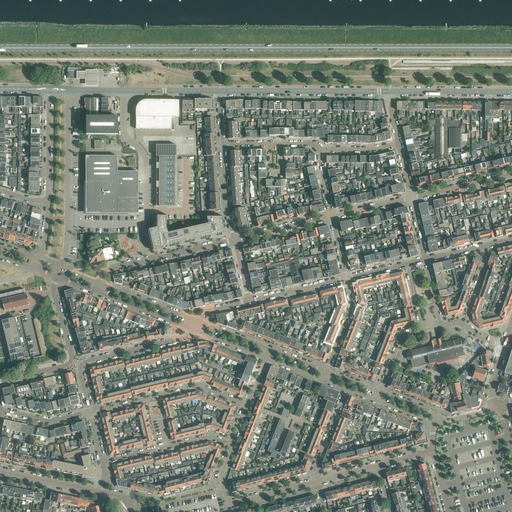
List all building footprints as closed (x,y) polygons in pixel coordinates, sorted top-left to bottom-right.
[(67,78),(67,79),(70,79),(72,79),(76,79),(78,79),(78,77),(78,75),(78,72),(78,68),(74,68),(67,68),(67,78)] [(86,71),(77,71),(77,78),(85,79),(85,84),(85,86),(98,86),(98,85),(98,69),(86,69),(86,71)] [(101,99),(100,99),(84,98),(84,107),(87,107),(87,116),(101,116),(101,99)] [(182,100),(182,112),(195,112),(195,109),(195,99),(190,99),(187,99),(182,99),(182,100)] [(209,109),(209,112),(214,112),(214,109),(213,109),(213,99),(195,99),(195,109),(209,109)] [(136,113),(136,129),(171,130),(171,118),(179,118),(179,100),(146,100),(145,100),(144,100),(143,101),(142,101),(141,101),(141,102),(140,102),(140,103),(139,103),(139,104),(138,104),(138,105),(137,105),(137,106),(136,107),(136,108),(136,109),(136,110),(136,111),(136,112),(136,113)] [(436,159),(445,157),(448,156),(448,128),(448,102),(435,102),(435,110),(435,119),(435,159),(436,159)] [(461,128),(461,125),(461,102),(448,102),(448,128),(461,128)] [(498,117),(499,102),(490,102),(490,117),(498,117)] [(86,135),(100,135),(118,135),(118,131),(118,116),(114,116),(111,116),(108,116),(101,116),(87,116),(87,120),(86,120),(86,132),(86,135)] [(381,129),(382,129),(388,128),(386,119),(382,120),(382,122),(381,124),(377,124),(374,124),(374,128),(380,126),(381,129)] [(461,148),(461,134),(461,128),(448,128),(448,156),(461,153),(461,148)] [(418,133),(404,136),(405,139),(404,139),(405,141),(412,139),(415,138),(415,136),(419,135),(419,133),(418,133)] [(213,137),(213,134),(206,134),(203,134),(203,137),(200,137),(200,143),(203,142),(203,145),(214,144),(214,141),(216,141),(216,137),(213,137)] [(103,141),(100,141),(94,141),(95,149),(103,149),(103,141)] [(420,142),(406,145),(407,148),(406,148),(407,150),(414,148),(414,146),(422,144),(422,142),(420,142)] [(204,156),(207,156),(215,155),(214,152),(217,152),(217,147),(214,147),(214,144),(203,145),(204,148),(201,148),(201,153),(204,153),(204,156)] [(156,156),(176,156),(176,145),(156,145),(156,156)] [(381,154),(379,155),(381,162),(386,160),(387,162),(388,161),(389,161),(388,158),(387,158),(387,157),(386,154),(381,155),(381,154)] [(138,214),(138,213),(138,172),(117,171),(117,156),(86,156),(86,157),(86,159),(86,182),(85,182),(85,198),(88,198),(88,206),(94,211),(101,211),(101,212),(101,214),(128,214),(138,214)] [(504,167),(502,159),(501,156),(496,157),(496,159),(498,168),(501,167),(504,167)] [(473,162),(476,173),(478,172),(479,173),(481,172),(479,164),(477,165),(476,162),(474,163),(474,162),(473,162)] [(452,171),(453,178),(457,177),(458,178),(459,177),(457,170),(454,170),(453,164),(450,164),(451,171),(452,171)] [(446,180),(448,180),(446,172),(445,168),(440,170),(442,181),(445,180),(446,180)] [(441,181),(439,169),(433,170),(434,175),(436,182),(438,182),(439,181),(441,181)] [(415,179),(413,180),(414,187),(415,187),(418,187),(418,186),(420,186),(418,178),(417,175),(412,176),(412,178),(415,177),(415,179)] [(283,179),(280,179),(280,190),(280,195),(281,195),(283,195),(295,192),(294,191),(294,188),(290,189),(290,191),(286,192),(286,191),(283,191),(283,187),(285,187),(285,182),(293,182),(293,179),(293,178),(285,178),(285,180),(283,180),(283,179)] [(40,187),(29,187),(29,191),(27,191),(27,194),(31,195),(34,195),(34,192),(39,192),(39,189),(40,189),(40,187)] [(338,199),(334,200),(336,208),(342,207),(340,197),(339,195),(339,193),(333,194),(334,197),(337,196),(338,199)] [(472,195),(473,202),(476,201),(477,210),(480,209),(479,206),(476,194),(472,195)] [(464,204),(467,203),(468,210),(470,210),(467,196),(467,195),(462,196),(464,204)] [(460,212),(459,208),(456,196),(452,197),(454,204),(456,204),(456,207),(458,213),(458,214),(460,214),(460,212)] [(450,209),(447,198),(447,197),(442,198),(444,207),(447,206),(447,210),(448,214),(451,213),(450,211),(450,209)] [(313,213),(311,206),(311,205),(308,206),(307,200),(305,200),(306,203),(308,214),(309,214),(313,213)] [(319,212),(324,211),(323,204),(319,204),(318,200),(316,201),(317,203),(319,212)] [(418,205),(419,211),(433,207),(433,205),(430,206),(427,206),(427,202),(419,204),(418,205)] [(27,211),(32,213),(39,215),(40,213),(40,214),(41,211),(40,211),(41,210),(33,208),(32,211),(29,210),(30,207),(28,206),(27,211)] [(243,207),(240,208),(238,208),(238,207),(233,208),(235,215),(246,212),(245,207),(243,207)] [(256,208),(258,214),(260,225),(261,225),(265,224),(263,217),(262,213),(260,214),(259,211),(260,211),(259,207),(256,207),(256,208)] [(266,209),(267,212),(269,223),(270,224),(274,222),(273,215),(270,215),(268,207),(265,207),(266,209)] [(408,213),(406,207),(390,211),(392,217),(397,216),(400,215),(407,213),(408,213)] [(421,216),(429,214),(429,211),(432,210),(433,213),(434,213),(433,207),(419,211),(421,216)] [(391,220),(390,212),(388,212),(388,211),(384,212),(386,220),(389,220),(390,224),(392,223),(391,220)] [(246,212),(235,215),(236,220),(248,217),(246,212)] [(156,228),(147,230),(152,251),(226,234),(222,216),(206,216),(208,224),(211,223),(211,225),(165,235),(165,234),(168,233),(166,226),(166,215),(156,214),(156,228)] [(249,223),(248,217),(236,220),(237,226),(249,223)] [(423,227),(432,225),(431,222),(436,221),(435,218),(430,219),(422,221),(423,227)] [(465,230),(467,235),(469,243),(474,242),(472,234),(469,235),(467,226),(469,226),(467,219),(463,220),(465,227),(465,230)] [(486,227),(489,238),(489,239),(494,237),(492,229),(489,230),(488,227),(489,226),(487,220),(485,220),(486,223),(486,227)] [(348,232),(347,229),(345,221),(339,223),(341,232),(345,231),(346,233),(348,232)] [(28,226),(26,225),(25,226),(28,227),(37,230),(38,229),(39,229),(39,227),(39,226),(38,225),(29,222),(27,225),(28,225),(28,226)] [(396,230),(400,229),(410,227),(409,222),(402,224),(403,226),(394,228),(395,231),(396,230)] [(237,226),(238,231),(250,228),(249,223),(237,226)] [(477,229),(480,240),(485,239),(483,232),(483,231),(482,227),(480,228),(479,223),(476,223),(477,226),(477,229)] [(496,237),(502,235),(501,228),(498,228),(497,225),(493,226),(496,237)] [(319,236),(320,244),(331,241),(328,226),(317,228),(319,236)] [(21,234),(19,243),(21,244),(21,243),(24,244),(27,236),(27,233),(28,229),(27,228),(25,235),(23,235),(24,231),(22,231),(21,234)] [(32,237),(29,246),(37,245),(38,238),(32,236),(32,237)] [(427,242),(428,247),(437,245),(436,243),(441,242),(440,239),(435,240),(427,242)] [(262,252),(260,241),(254,243),(255,251),(259,250),(260,253),(262,252)] [(333,250),(332,243),(322,245),(324,252),(325,252),(333,250)] [(404,252),(408,251),(416,249),(415,245),(404,248),(401,248),(399,249),(400,253),(404,252)] [(100,261),(104,260),(108,259),(110,259),(110,258),(114,257),(112,248),(108,248),(106,249),(102,250),(102,249),(98,250),(98,249),(95,249),(96,251),(94,251),(94,250),(92,250),(92,252),(88,252),(89,256),(88,256),(90,263),(94,262),(95,263),(100,261)] [(380,263),(385,261),(382,248),(379,249),(377,250),(378,254),(380,262),(380,263)] [(320,258),(324,257),(334,254),(333,250),(325,252),(325,254),(318,256),(319,258),(320,258)] [(489,260),(499,263),(500,261),(497,260),(498,257),(494,256),(496,253),(492,251),(489,260)] [(294,259),(290,260),(288,260),(289,266),(293,285),(304,282),(301,269),(299,260),(298,258),(294,259)] [(322,267),(326,266),(337,264),(335,259),(327,261),(328,264),(321,265),(322,267)] [(275,263),(277,269),(289,266),(288,260),(275,263)] [(434,273),(443,271),(445,271),(442,262),(432,264),(434,273)] [(174,275),(175,278),(172,279),(173,283),(174,284),(174,286),(179,284),(179,282),(178,279),(174,263),(173,264),(173,263),(169,264),(172,276),(174,275)] [(315,265),(318,279),(323,278),(320,264),(315,265)] [(248,271),(249,274),(257,272),(256,269),(265,267),(264,265),(260,266),(248,269),(248,270),(248,271)] [(153,268),(155,275),(157,275),(159,282),(158,282),(158,284),(161,284),(157,267),(155,268),(155,267),(153,268)] [(235,268),(226,270),(227,274),(224,274),(224,273),(221,274),(222,277),(224,276),(236,274),(235,268)] [(304,282),(309,281),(305,268),(301,269),(304,282)] [(270,285),(271,290),(281,288),(279,279),(277,269),(267,271),(267,272),(267,274),(268,278),(269,283),(270,285)] [(329,271),(323,272),(324,277),(338,274),(339,273),(338,269),(329,271)] [(138,277),(137,271),(136,271),(135,271),(134,271),(134,272),(132,272),(131,272),(130,272),(129,273),(130,277),(134,276),(134,278),(136,278),(136,281),(139,281),(138,277)] [(250,280),(251,283),(259,281),(259,279),(266,277),(267,278),(268,278),(267,274),(258,277),(250,278),(251,280),(250,280)] [(124,283),(124,282),(124,278),(118,280),(118,278),(113,279),(113,280),(114,280),(114,283),(123,286),(124,283)] [(464,279),(459,278),(457,278),(458,281),(459,280),(463,282),(462,285),(463,285),(468,287),(470,282),(463,280),(464,279)] [(137,291),(141,281),(139,281),(138,284),(136,284),(136,285),(132,284),(130,289),(131,289),(130,289),(133,290),(135,290),(135,291),(137,292),(137,291)] [(142,293),(143,293),(145,286),(143,285),(144,281),(141,281),(137,291),(140,292),(140,293),(142,293)] [(151,288),(148,287),(150,282),(147,282),(146,286),(145,286),(143,293),(145,294),(145,295),(147,295),(148,295),(151,288)] [(359,289),(358,283),(354,285),(355,292),(362,290),(362,288),(359,289)] [(157,299),(162,286),(159,285),(159,287),(160,288),(158,292),(155,291),(153,298),(155,299),(155,298),(157,299)] [(253,293),(254,294),(263,292),(262,290),(269,288),(270,290),(271,290),(270,285),(252,289),(253,293)] [(164,301),(166,302),(171,288),(169,288),(167,295),(164,294),(161,301),(164,302),(164,301)] [(169,304),(171,305),(174,298),(172,297),(175,288),(173,288),(167,303),(169,304)] [(453,290),(452,288),(450,288),(447,289),(438,291),(440,297),(452,294),(451,291),(453,290)] [(0,300),(2,300),(25,294),(24,290),(24,289),(1,294),(1,295),(0,294),(0,300)] [(72,290),(72,289),(64,291),(67,300),(72,299),(80,297),(81,293),(76,291),(76,290),(73,291),(73,289),(72,290)] [(197,293),(200,307),(205,306),(204,304),(203,299),(201,299),(199,291),(196,292),(197,293)] [(187,293),(191,308),(191,309),(195,308),(193,298),(191,298),(189,292),(187,293)] [(182,308),(184,309),(191,308),(187,293),(186,293),(186,298),(185,302),(183,301),(180,308),(181,309),(182,308)] [(26,294),(25,294),(2,300),(4,310),(29,305),(26,294)] [(84,295),(82,294),(79,301),(84,303),(87,296),(87,295),(85,294),(84,295)] [(173,305),(176,306),(180,295),(178,295),(178,296),(177,296),(176,299),(174,298),(171,305),(173,306),(173,305)] [(87,296),(84,303),(89,305),(92,297),(92,296),(90,296),(89,297),(87,296)] [(97,299),(94,307),(100,309),(103,302),(100,301),(100,300),(99,299),(98,300),(97,299)] [(107,303),(104,302),(100,311),(107,313),(107,312),(110,304),(109,304),(110,303),(107,303)] [(111,305),(110,304),(107,312),(112,314),(115,307),(113,306),(113,305),(111,304),(111,305)] [(362,305),(357,306),(355,312),(362,314),(363,309),(365,306),(362,305)] [(471,317),(479,315),(478,313),(480,308),(473,306),(470,313),(471,317)] [(115,307),(112,314),(111,316),(114,317),(115,315),(117,316),(121,308),(118,307),(115,307)] [(252,320),(249,307),(244,309),(245,317),(248,316),(249,321),(252,320)] [(454,314),(453,307),(450,308),(443,310),(443,312),(444,312),(445,316),(454,314)] [(456,307),(453,307),(454,314),(455,315),(462,313),(463,309),(456,307)] [(126,310),(121,308),(117,316),(123,318),(126,310)] [(74,323),(79,322),(76,313),(77,313),(80,314),(81,312),(78,311),(78,310),(76,309),(75,311),(74,311),(71,312),(72,317),(71,317),(72,319),(73,319),(73,321),(73,322),(73,323),(74,323)] [(127,311),(124,318),(129,320),(132,313),(129,312),(129,311),(128,310),(127,311)] [(508,313),(500,310),(498,314),(500,314),(499,316),(507,318),(508,313)] [(216,316),(218,322),(219,323),(238,330),(240,325),(236,324),(233,322),(232,321),(235,320),(233,311),(217,315),(216,316)] [(132,313),(129,320),(134,322),(137,315),(135,314),(135,313),(133,312),(132,313)] [(355,312),(354,316),(363,320),(364,317),(362,316),(362,314),(355,312)] [(139,316),(137,315),(134,322),(139,324),(142,317),(142,316),(140,315),(139,316)] [(477,327),(483,321),(479,318),(479,315),(471,317),(473,322),(477,327)] [(143,317),(142,317),(139,324),(144,326),(145,325),(147,319),(145,318),(145,317),(143,316),(143,317)] [(413,316),(406,318),(403,319),(405,326),(414,323),(413,319),(414,319),(413,316)] [(505,324),(506,319),(499,317),(498,318),(493,319),(495,326),(505,324)] [(148,319),(147,319),(145,325),(149,326),(150,325),(153,326),(155,322),(154,321),(152,320),(150,320),(150,319),(148,318),(148,319)] [(332,324),(338,327),(338,326),(337,326),(338,322),(332,319),(329,318),(328,321),(331,322),(330,324),(332,324)] [(405,326),(403,319),(397,320),(398,328),(405,327),(405,326)] [(352,320),(350,325),(359,328),(360,325),(358,325),(359,323),(352,320)] [(398,328),(397,320),(391,322),(389,327),(396,330),(397,329),(398,328)] [(490,327),(488,320),(483,321),(477,327),(480,329),(481,329),(490,327)] [(245,331),(248,324),(245,322),(243,321),(242,322),(241,322),(240,325),(241,325),(240,329),(241,329),(241,330),(242,330),(243,330),(245,331)] [(161,324),(159,328),(160,328),(160,329),(162,336),(164,335),(164,336),(171,334),(172,327),(161,323),(161,324)] [(253,325),(250,333),(251,333),(251,334),(253,335),(253,334),(255,335),(258,327),(259,325),(257,325),(256,327),(253,325)] [(117,335),(119,346),(121,345),(122,346),(124,345),(122,334),(119,335),(119,334),(118,334),(118,332),(119,332),(119,330),(118,330),(117,327),(115,327),(116,330),(117,335)] [(260,337),(263,329),(258,327),(255,335),(258,336),(258,337),(259,337),(260,337)] [(396,330),(389,327),(387,333),(394,335),(396,330)] [(146,339),(143,329),(140,329),(141,335),(140,335),(141,336),(137,336),(138,341),(139,341),(140,341),(142,341),(142,340),(146,339)] [(143,329),(146,339),(149,339),(152,339),(152,338),(154,338),(153,333),(149,334),(149,332),(148,332),(147,330),(143,329)] [(156,332),(153,333),(154,338),(156,337),(156,338),(159,337),(158,336),(162,336),(160,329),(155,330),(156,332)] [(78,338),(78,339),(86,337),(85,334),(91,332),(90,330),(88,331),(77,334),(77,336),(77,339),(78,338)] [(276,343),(277,343),(279,335),(281,332),(276,330),(274,333),(271,341),(274,342),(276,343)] [(348,330),(346,334),(355,338),(357,335),(355,334),(355,332),(348,330)] [(269,340),(271,341),(274,333),(269,331),(266,339),(267,339),(267,340),(269,340)] [(279,335),(277,343),(277,344),(279,344),(282,345),(286,335),(284,334),(283,337),(279,335)] [(288,347),(292,337),(287,335),(283,345),(286,346),(285,347),(288,348),(288,347)] [(293,349),(296,342),(297,339),(299,336),(296,335),(295,338),(292,337),(288,347),(289,348),(288,348),(291,349),(291,348),(293,349)] [(79,343),(80,344),(87,342),(87,339),(90,338),(89,336),(86,337),(78,339),(79,341),(78,341),(79,343)] [(383,341),(383,343),(390,346),(392,341),(383,338),(382,341),(383,341)] [(81,348),(81,349),(89,347),(88,344),(96,342),(95,339),(93,340),(87,342),(80,344),(80,346),(80,348),(81,348)] [(297,339),(296,342),(293,349),(296,350),(295,351),(298,351),(301,344),(298,342),(299,339),(297,339)] [(301,344),(298,351),(299,351),(299,352),(301,353),(301,352),(303,353),(306,346),(309,340),(306,339),(304,345),(301,344)] [(345,339),(343,344),(352,347),(353,344),(351,343),(352,342),(345,339)] [(407,353),(406,354),(407,357),(408,358),(410,359),(411,360),(410,360),(412,368),(436,362),(436,364),(458,359),(457,357),(464,356),(462,346),(464,346),(466,344),(467,343),(466,340),(465,339),(462,339),(461,339),(441,344),(440,339),(436,340),(436,339),(432,340),(429,341),(430,346),(411,351),(409,351),(407,353)] [(205,341),(202,342),(204,349),(211,351),(214,344),(211,343),(210,342),(209,342),(205,341)] [(379,346),(379,347),(388,350),(390,346),(383,343),(382,344),(381,344),(381,342),(379,341),(377,345),(379,346)] [(307,355),(309,356),(312,348),(314,343),(312,343),(310,348),(307,346),(304,354),(305,354),(305,355),(306,355),(307,355)] [(314,358),(315,358),(318,350),(315,349),(316,344),(314,343),(312,348),(309,356),(312,357),(312,358),(313,358),(314,358)] [(320,360),(323,352),(325,347),(322,346),(320,351),(318,350),(315,358),(315,359),(317,359),(320,360)] [(81,349),(81,350),(81,352),(82,352),(83,355),(91,353),(94,352),(93,350),(90,351),(89,347),(81,349)] [(490,353),(486,350),(478,357),(478,358),(479,360),(483,361),(490,353)] [(325,362),(328,354),(323,352),(320,360),(322,361),(322,362),(323,362),(324,362),(325,362)] [(490,353),(483,361),(491,363),(493,356),(490,353)] [(246,356),(245,358),(242,365),(241,369),(241,368),(239,370),(238,372),(238,373),(237,376),(236,378),(248,382),(250,376),(253,369),(254,365),(256,360),(246,356)] [(385,360),(376,356),(374,359),(376,360),(375,361),(383,364),(385,360)] [(491,363),(483,361),(479,360),(478,358),(478,357),(477,357),(471,363),(475,364),(474,365),(484,368),(489,369),(490,367),(491,363)] [(352,365),(350,372),(352,372),(352,373),(353,374),(354,373),(358,364),(353,362),(352,365)] [(380,371),(382,365),(374,362),(373,364),(374,364),(373,368),(380,371)] [(103,365),(96,366),(97,373),(101,372),(101,373),(104,372),(103,365)] [(483,380),(486,371),(483,370),(484,368),(474,365),(472,372),(470,376),(472,377),(479,379),(479,380),(482,381),(482,380),(483,380)] [(89,368),(91,377),(97,376),(96,373),(97,373),(96,366),(89,368)] [(272,376),(275,377),(278,369),(271,366),(266,378),(271,380),(272,376)] [(283,370),(278,369),(275,377),(273,382),(275,383),(277,378),(279,379),(283,370)] [(375,369),(373,369),(371,373),(368,372),(365,379),(366,379),(366,380),(367,381),(368,380),(370,381),(375,369)] [(399,372),(393,370),(387,386),(389,386),(388,387),(392,388),(393,388),(396,380),(399,372)] [(62,380),(65,380),(73,378),(71,372),(64,374),(61,375),(62,380)] [(193,375),(194,381),(201,380),(199,372),(197,373),(198,374),(193,375)] [(207,372),(207,373),(204,380),(209,382),(212,375),(210,374),(207,372)] [(292,374),(287,372),(283,385),(282,385),(282,386),(283,388),(286,389),(287,386),(285,385),(286,382),(288,382),(292,374)] [(399,372),(396,380),(393,388),(395,389),(397,390),(398,390),(400,382),(398,381),(401,373),(399,372)] [(456,379),(455,379),(463,381),(463,379),(465,379),(466,376),(464,375),(465,372),(463,372),(456,379)] [(287,386),(286,389),(291,391),(292,388),(291,388),(296,376),(292,374),(288,382),(291,383),(289,387),(287,386)] [(303,378),(297,376),(293,386),(299,388),(303,378)] [(46,378),(48,386),(49,391),(55,390),(55,388),(57,388),(56,384),(56,382),(53,383),(50,383),(49,378),(46,378)] [(264,385),(276,390),(280,392),(282,388),(281,387),(277,385),(278,384),(275,383),(273,382),(266,379),(264,385)] [(227,384),(227,382),(224,380),(224,382),(222,381),(219,389),(224,391),(224,389),(225,389),(226,387),(225,387),(226,384),(227,384)] [(245,389),(247,383),(240,380),(239,382),(237,386),(239,386),(245,389)] [(307,380),(303,390),(308,392),(309,391),(310,392),(313,385),(311,385),(312,382),(307,380)] [(30,382),(32,390),(35,390),(36,396),(39,395),(35,381),(30,382)] [(32,396),(32,397),(34,397),(32,390),(30,382),(13,386),(15,393),(20,392),(23,391),(24,394),(26,394),(28,394),(29,396),(32,396)] [(406,384),(400,382),(398,390),(398,391),(400,391),(403,392),(406,384)] [(463,398),(462,394),(459,382),(454,384),(453,382),(450,383),(455,401),(454,401),(456,412),(466,409),(463,398)] [(467,396),(470,397),(480,399),(482,389),(481,389),(461,383),(463,394),(467,396)] [(406,384),(403,392),(405,393),(407,394),(408,394),(411,386),(406,384)] [(509,387),(500,384),(499,384),(497,391),(507,394),(508,392),(509,388),(509,387)] [(76,392),(75,388),(75,385),(68,386),(69,389),(67,390),(68,394),(76,392)] [(235,395),(237,389),(233,387),(234,386),(231,385),(229,392),(235,395)] [(323,400),(323,399),(328,388),(326,387),(321,385),(317,394),(321,396),(320,399),(323,400)] [(13,386),(2,389),(4,396),(15,393),(13,386)] [(245,389),(239,386),(238,389),(237,389),(235,395),(242,397),(245,389)] [(263,386),(261,392),(268,394),(270,389),(263,386)] [(414,396),(417,388),(412,386),(409,394),(410,394),(410,395),(411,395),(412,395),(414,396)] [(439,396),(436,404),(435,405),(441,407),(441,406),(444,399),(446,393),(447,389),(447,387),(446,387),(443,395),(443,396),(439,395),(439,396)] [(339,392),(328,388),(323,399),(327,401),(334,404),(336,400),(339,392)] [(419,398),(422,390),(417,388),(414,396),(415,396),(415,397),(416,397),(417,397),(419,398)] [(430,402),(433,395),(434,393),(436,390),(433,389),(431,394),(428,393),(425,400),(426,401),(428,402),(428,401),(430,402)] [(423,400),(424,400),(427,392),(422,390),(419,398),(422,399),(422,400),(423,400)] [(261,392),(259,396),(260,397),(262,398),(263,397),(265,398),(268,400),(269,397),(268,396),(268,394),(261,392)] [(433,395),(430,402),(433,403),(433,404),(435,405),(435,404),(436,404),(439,396),(439,395),(439,394),(434,393),(433,395)] [(105,403),(103,397),(102,394),(96,395),(98,405),(105,403)] [(103,397),(105,403),(112,401),(110,394),(108,394),(108,396),(103,397)] [(9,404),(10,405),(11,405),(13,405),(13,406),(17,405),(16,401),(13,402),(11,395),(4,397),(6,404),(8,405),(9,404)] [(69,397),(69,398),(71,406),(79,404),(77,395),(69,397)] [(300,399),(299,402),(307,405),(310,398),(313,399),(312,401),(314,402),(316,397),(311,395),(310,398),(302,395),(301,399),(300,399)] [(175,396),(168,398),(169,404),(174,403),(174,405),(177,404),(175,396)] [(354,398),(348,396),(345,405),(348,406),(347,410),(349,411),(351,408),(354,400),(354,398)] [(467,396),(468,397),(470,408),(477,407),(477,406),(478,403),(479,403),(480,399),(470,397),(467,396)] [(215,406),(217,399),(213,397),(212,398),(211,400),(212,401),(211,403),(210,403),(209,406),(212,407),(213,405),(215,406)] [(443,407),(443,408),(445,408),(446,408),(449,402),(449,401),(444,399),(441,406),(443,407)] [(60,409),(58,401),(58,400),(52,402),(54,410),(56,409),(57,410),(60,409),(59,409),(60,409)] [(224,409),(227,402),(222,401),(222,402),(221,402),(221,404),(220,407),(219,410),(221,411),(222,409),(224,410),(224,409)] [(256,406),(255,408),(262,411),(265,404),(257,401),(256,405),(255,406),(256,406)] [(331,412),(333,408),(335,404),(334,404),(327,401),(326,405),(324,409),(331,412)] [(454,401),(449,402),(446,408),(450,410),(451,413),(456,412),(454,401)] [(298,405),(297,409),(305,412),(307,405),(299,402),(298,405)] [(359,402),(356,410),(354,414),(359,416),(360,414),(364,404),(362,403),(362,402),(360,402),(359,402)] [(136,413),(140,412),(141,412),(141,409),(141,407),(145,407),(144,404),(135,406),(136,413)] [(277,404),(276,407),(280,408),(281,408),(279,415),(278,415),(286,418),(288,414),(289,414),(290,411),(289,411),(290,409),(282,405),(281,405),(277,404)] [(362,415),(363,413),(366,414),(369,406),(368,406),(368,405),(366,404),(366,405),(364,404),(360,414),(362,415)] [(369,406),(366,414),(371,416),(374,408),(372,407),(372,406),(370,406),(369,406)] [(226,414),(232,416),(235,408),(232,407),(231,408),(230,407),(229,410),(227,410),(226,414)] [(127,410),(129,417),(131,417),(134,416),(134,414),(136,414),(134,408),(127,410)] [(254,410),(252,415),(259,417),(262,411),(255,408),(254,410),(254,409),(254,410)] [(302,418),(305,412),(297,409),(295,413),(295,412),(294,415),(302,419),(302,418)] [(111,414),(112,420),(114,419),(115,421),(118,420),(119,420),(118,412),(111,414)] [(349,414),(348,414),(342,412),(341,416),(350,419),(352,420),(353,418),(348,416),(349,414)] [(382,420),(382,422),(387,423),(387,422),(390,414),(390,413),(388,413),(385,412),(382,420)] [(327,422),(329,418),(328,417),(326,416),(325,417),(323,416),(320,414),(319,417),(321,418),(320,420),(327,422)] [(256,421),(259,423),(260,420),(259,419),(259,417),(252,415),(250,419),(251,420),(254,421),(254,420),(256,421)] [(340,417),(338,422),(347,425),(348,422),(347,421),(347,419),(340,417)] [(277,419),(275,426),(283,429),(284,426),(283,426),(285,422),(277,418),(277,419)] [(400,418),(397,426),(403,428),(406,420),(403,419),(402,418),(401,419),(400,418)] [(9,429),(11,421),(11,420),(8,420),(8,421),(4,420),(2,428),(9,429)] [(320,425),(321,426),(321,427),(322,427),(321,430),(324,431),(326,427),(325,427),(327,422),(320,420),(318,425),(320,425)] [(13,422),(11,421),(9,429),(8,433),(7,436),(10,437),(11,430),(15,431),(16,422),(14,421),(13,422)] [(82,436),(79,437),(79,439),(86,438),(86,436),(87,435),(84,423),(82,422),(78,423),(78,422),(76,423),(76,424),(77,432),(78,433),(80,432),(81,433),(82,436)] [(416,424),(413,430),(417,431),(418,431),(419,434),(423,432),(423,431),(424,431),(423,429),(424,429),(423,425),(422,424),(417,422),(416,424)] [(249,424),(246,430),(252,433),(253,428),(255,429),(256,427),(249,424)] [(30,435),(31,434),(32,426),(32,425),(30,425),(29,425),(27,425),(25,433),(24,438),(24,440),(26,441),(26,438),(27,438),(27,436),(28,434),(30,435)] [(218,425),(216,431),(225,434),(226,432),(222,431),(223,430),(221,429),(222,426),(221,426),(218,425)] [(324,431),(321,430),(322,427),(321,427),(321,426),(320,425),(318,429),(316,429),(314,433),(322,436),(323,432),(324,432),(324,431)] [(282,432),(283,429),(275,426),(272,432),(280,435),(281,431),(282,432)] [(46,440),(46,443),(45,445),(48,445),(49,441),(50,438),(56,437),(54,429),(53,429),(53,428),(51,429),(49,430),(47,438),(46,440)] [(175,430),(169,431),(171,440),(178,439),(176,433),(175,430)] [(176,433),(178,439),(185,437),(183,430),(181,430),(181,432),(176,433)] [(246,430),(244,435),(245,436),(247,437),(248,436),(250,437),(253,438),(254,435),(253,435),(253,433),(252,433),(246,430)] [(286,438),(293,440),(296,434),(288,430),(286,433),(287,434),(286,438)] [(278,439),(280,435),(272,432),(269,439),(278,442),(279,439),(278,439)] [(423,432),(419,434),(415,434),(416,438),(413,439),(414,441),(425,438),(424,436),(425,435),(425,433),(423,433),(423,432)] [(242,440),(250,443),(255,444),(255,442),(252,441),(253,438),(250,437),(248,436),(247,437),(245,436),(244,435),(242,440)] [(314,439),(311,437),(310,441),(311,441),(311,443),(318,446),(320,441),(319,440),(317,439),(316,440),(314,439)] [(86,438),(79,439),(76,440),(64,443),(66,452),(72,450),(71,449),(73,449),(72,447),(80,446),(81,448),(88,447),(86,438)] [(134,439),(136,447),(143,445),(142,439),(140,440),(139,438),(136,438),(137,439),(134,439)] [(283,441),(282,444),(291,447),(293,440),(286,438),(284,441),(283,441)] [(426,438),(425,438),(414,441),(412,442),(412,444),(412,446),(428,442),(426,438)] [(154,445),(153,442),(150,443),(149,442),(148,439),(146,439),(143,440),(145,447),(154,445)] [(266,446),(269,447),(269,446),(274,449),(276,445),(277,445),(278,442),(269,439),(267,446),(266,445),(266,446)] [(240,445),(240,447),(247,449),(250,443),(242,440),(241,444),(240,445)] [(333,454),(333,453),(333,451),(335,450),(336,450),(339,443),(338,443),(331,441),(326,453),(322,463),(322,464),(323,470),(332,468),(329,460),(328,457),(329,454),(330,455),(333,454)] [(120,451),(126,449),(125,442),(123,442),(120,442),(120,444),(118,445),(120,451)] [(223,446),(214,443),(212,449),(213,449),(215,450),(214,451),(220,453),(223,446)] [(291,447),(282,444),(281,447),(282,447),(281,451),(288,454),(291,447)] [(110,455),(119,453),(118,446),(114,447),(113,447),(113,451),(112,451),(113,452),(109,452),(110,455)] [(269,446),(269,447),(267,451),(268,451),(267,455),(274,458),(276,453),(277,452),(274,450),(274,449),(269,446)] [(5,454),(0,452),(0,458),(2,459),(3,460),(4,460),(5,460),(6,460),(7,454),(9,447),(8,447),(7,447),(6,452),(5,452),(5,454)] [(244,456),(247,449),(240,447),(239,448),(239,449),(237,454),(244,456)] [(22,448),(20,448),(19,448),(18,454),(15,453),(13,462),(14,462),(16,463),(16,462),(19,463),(21,454),(22,448)] [(314,456),(316,451),(309,448),(307,453),(314,456)] [(358,459),(356,451),(353,451),(352,449),(350,449),(353,460),(355,459),(355,460),(358,459),(357,459),(358,459)] [(34,457),(31,456),(30,465),(30,466),(32,466),(35,466),(37,458),(37,455),(38,452),(36,451),(35,454),(34,457)] [(211,454),(210,457),(218,459),(220,453),(214,451),(213,455),(211,454)] [(277,452),(276,453),(274,458),(272,462),(284,459),(285,456),(287,457),(288,454),(281,451),(280,453),(277,452)] [(40,467),(42,459),(44,453),(41,452),(40,458),(37,458),(35,466),(36,466),(36,467),(38,467),(40,467)] [(53,460),(54,455),(55,453),(52,452),(51,458),(48,458),(48,460),(46,469),(47,469),(49,470),(49,469),(51,470),(53,460)] [(75,475),(82,476),(89,478),(90,478),(91,478),(92,478),(92,477),(93,477),(93,476),(94,476),(94,475),(95,475),(95,474),(95,473),(95,472),(91,454),(81,457),(84,467),(77,465),(75,475)] [(237,454),(235,458),(236,459),(238,460),(239,459),(241,460),(244,462),(245,458),(244,458),(244,456),(237,454)] [(312,460),(313,458),(305,454),(303,460),(305,461),(305,460),(311,463),(311,462),(312,462),(312,460)] [(77,465),(53,460),(51,470),(75,475),(77,465)] [(215,467),(216,465),(208,462),(207,461),(206,462),(203,462),(202,462),(202,464),(206,465),(206,466),(205,466),(204,468),(213,471),(215,467)] [(233,463),(231,468),(239,471),(241,466),(233,463)] [(415,472),(418,472),(426,469),(425,466),(425,464),(424,463),(416,465),(417,469),(414,470),(410,471),(409,467),(406,468),(407,475),(411,474),(415,472)] [(114,474),(121,472),(121,469),(120,468),(117,469),(117,467),(116,468),(115,464),(112,465),(113,468),(113,469),(114,474)] [(273,481),(274,481),(271,473),(268,474),(266,466),(264,467),(266,474),(268,482),(270,482),(271,482),(274,481),(273,481)] [(398,470),(400,478),(406,476),(404,469),(398,470)] [(418,472),(419,478),(428,475),(427,473),(427,472),(427,471),(426,470),(426,469),(418,472)] [(398,470),(392,472),(393,479),(400,478),(398,470)] [(209,482),(212,474),(205,472),(204,474),(201,473),(200,474),(202,481),(204,481),(205,481),(205,482),(207,483),(208,482),(209,482)] [(393,479),(392,472),(385,474),(387,481),(393,479)] [(185,475),(182,476),(185,487),(188,486),(188,485),(191,484),(188,476),(186,477),(185,475)] [(421,483),(429,481),(428,479),(429,478),(428,477),(428,476),(428,475),(419,478),(420,481),(417,482),(418,484),(421,484),(421,483)] [(125,477),(124,478),(116,480),(117,485),(118,486),(125,488),(128,489),(128,488),(129,488),(130,482),(130,480),(127,480),(126,480),(125,477)] [(172,481),(174,490),(177,489),(177,488),(179,487),(177,479),(175,480),(174,478),(171,479),(171,481),(172,481)] [(237,491),(235,482),(234,480),(231,481),(232,483),(229,484),(229,485),(230,488),(230,489),(231,489),(231,492),(232,492),(235,492),(235,491),(237,491)] [(133,483),(130,482),(129,488),(132,489),(133,489),(135,490),(137,482),(134,481),(133,483)] [(419,490),(422,490),(431,488),(430,485),(430,484),(430,483),(429,482),(429,481),(421,483),(421,484),(418,484),(419,490)] [(144,483),(141,483),(137,482),(135,490),(138,491),(139,490),(142,491),(143,491),(144,483)] [(154,494),(156,486),(155,485),(150,484),(148,493),(151,494),(151,493),(154,494)] [(8,495),(10,487),(10,486),(7,485),(7,486),(3,486),(2,495),(8,496),(8,495)] [(355,493),(353,486),(350,486),(348,487),(347,487),(349,495),(350,497),(356,496),(355,493)] [(14,497),(16,488),(15,488),(15,487),(13,487),(13,488),(10,487),(8,495),(14,497)] [(422,496),(424,496),(432,494),(432,491),(432,490),(431,489),(431,488),(422,490),(419,490),(420,494),(421,494),(422,496)] [(24,490),(22,490),(20,498),(19,502),(22,502),(23,498),(26,499),(28,491),(27,491),(28,490),(25,489),(24,490)] [(32,501),(34,492),(33,492),(34,491),(31,490),(30,491),(28,491),(26,499),(32,501)] [(39,492),(39,493),(36,492),(36,491),(36,492),(34,501),(40,502),(39,506),(37,505),(36,511),(32,511),(31,511),(50,511),(54,493),(51,493),(50,499),(49,499),(49,500),(45,499),(45,500),(44,500),(45,497),(42,496),(42,494),(42,493),(39,492)] [(58,511),(62,495),(54,493),(50,511),(58,511)] [(423,502),(425,502),(434,500),(433,497),(433,496),(433,495),(433,494),(432,494),(424,496),(425,500),(422,500),(423,502)] [(58,511),(79,511),(80,511),(82,499),(62,495),(58,511)] [(309,497),(311,505),(317,503),(315,496),(314,495),(312,496),(312,497),(309,497)] [(306,498),(303,499),(305,506),(305,509),(312,507),(311,505),(309,497),(308,498),(308,497),(306,498)] [(297,501),(299,508),(305,506),(303,499),(302,499),(300,499),(300,500),(297,501)] [(87,500),(86,507),(89,507),(89,506),(92,506),(93,508),(91,508),(92,511),(98,511),(100,511),(101,511),(101,510),(101,509),(101,508),(100,507),(100,505),(97,506),(96,502),(87,500)] [(294,501),(291,502),(293,509),(293,511),(296,511),(296,510),(299,509),(299,508),(297,501),(296,501),(296,500),(294,501)] [(425,502),(427,508),(435,506),(435,503),(435,502),(435,501),(434,500),(425,502)] [(293,509),(291,502),(290,502),(288,503),(285,504),(287,511),(293,509)]
